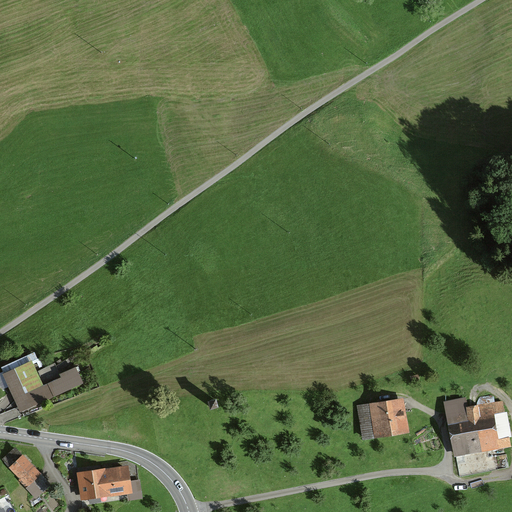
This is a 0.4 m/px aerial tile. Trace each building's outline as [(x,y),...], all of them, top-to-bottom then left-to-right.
[(31,363),(5,375),(22,412),(81,384),(76,374),(43,389),(31,363)] [(402,399),(372,404),(378,436),(407,431),(402,399)] [(469,416),(450,419),(456,456),(499,449),(493,405),(468,408),(469,416)] [(3,422),(20,416),(18,409),(0,415),(3,422)] [(39,473),(15,450),(4,462),(28,484),(39,473)] [(127,467),(79,474),(82,499),(131,492),(127,467)]
